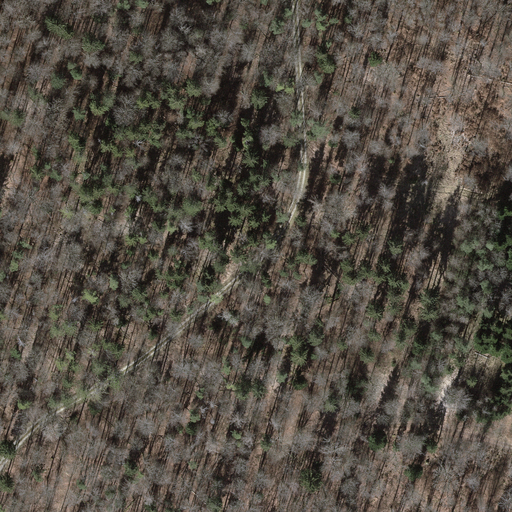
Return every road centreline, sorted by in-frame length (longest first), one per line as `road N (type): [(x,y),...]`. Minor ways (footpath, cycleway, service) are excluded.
road 1 (track): [(294,0),(302,185),(288,225),(145,356),(44,419),(0,468)]
road 2 (track): [(0,493),(358,428),(436,426),(511,445)]
road 3 (track): [(301,148),(390,184),(511,196)]
